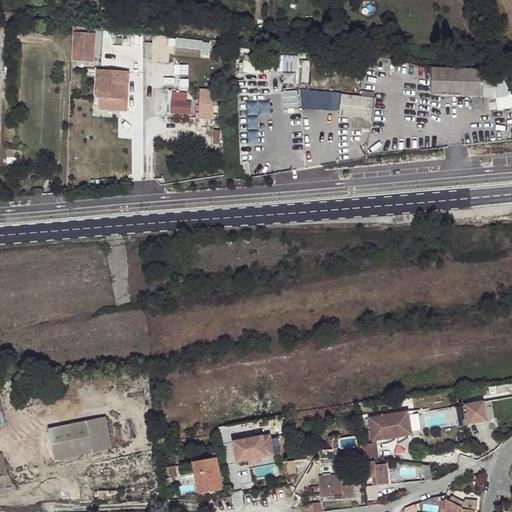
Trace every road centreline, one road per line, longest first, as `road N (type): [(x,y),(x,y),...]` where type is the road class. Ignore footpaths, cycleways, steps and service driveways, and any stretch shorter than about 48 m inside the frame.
road 1 (secondary): [(511,195),(0,234)]
road 2 (residential): [(48,511),(164,505),(219,511)]
